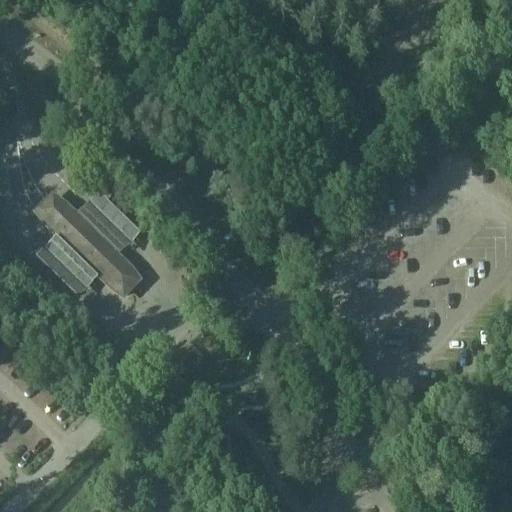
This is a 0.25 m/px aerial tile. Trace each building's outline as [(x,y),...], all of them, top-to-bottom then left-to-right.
[(490,200),(505,184),(496,176),(481,192),(490,200)] [(51,204),(41,214),(61,241),(98,277),(125,297),(135,287),(115,260),(78,223),(51,204)] [(432,364),(458,377),(471,351),(446,338),(432,364)] [(333,352),(340,373),(357,366),(349,346),(333,352)] [(373,377),(359,388),(365,395),(379,384),(373,377)] [(112,479),(122,488),(138,472),(128,463),(112,479)]
